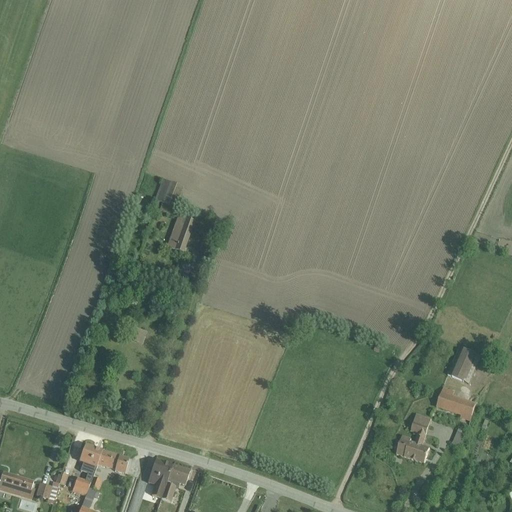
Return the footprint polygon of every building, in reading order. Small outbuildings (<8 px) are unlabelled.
[(463,180),(460,189),(470,192),(473,184),(463,180)] [(162,181),(154,201),(162,204),(159,211),(159,212),(172,217),(184,189),(162,181)] [(178,216),(167,248),(184,254),(195,222),(178,216)] [(134,327),(129,341),(143,346),(148,333),(134,327)] [(460,348),(448,376),(469,385),(481,358),(460,348)] [(443,388),(437,409),(461,417),(460,420),(470,423),(476,405),(453,397),(455,392),(443,388)] [(396,441),(394,449),(398,450),(397,455),(425,465),(430,449),(423,447),(431,420),(417,415),(411,432),(418,435),(414,444),(411,443),(411,440),(403,437),(401,443),(396,441)] [(459,430),(452,445),(460,448),(466,433),(459,430)] [(85,482),(91,484),(93,478),(97,466),(102,452),(85,446),(79,462),(84,464),(81,472),(88,475),(85,482)] [(102,452),(97,466),(115,471),(115,473),(125,476),(129,461),(120,458),(120,457),(102,452)] [(162,500),(173,467),(156,461),(148,484),(155,487),(151,496),(162,500)] [(173,467),(162,500),(171,503),(176,489),(178,490),(179,484),(185,486),(190,472),(173,467)] [(3,474),(0,482),(0,481),(0,491),(32,501),(35,490),(32,490),(34,482),(3,473),(3,474)] [(62,477),(58,488),(62,489),(63,487),(73,490),(77,479),(63,474),(62,477)] [(58,488),(62,477),(58,475),(55,484),(54,483),(52,488),(40,484),(36,497),(48,500),(47,503),(52,505),(58,488)] [(91,484),(85,498),(79,511),(90,511),(94,499),(98,499),(100,494),(97,492),(101,481),(93,478),(91,484)] [(77,479),(73,490),(72,493),(85,498),(91,484),(85,482),(77,479)]
